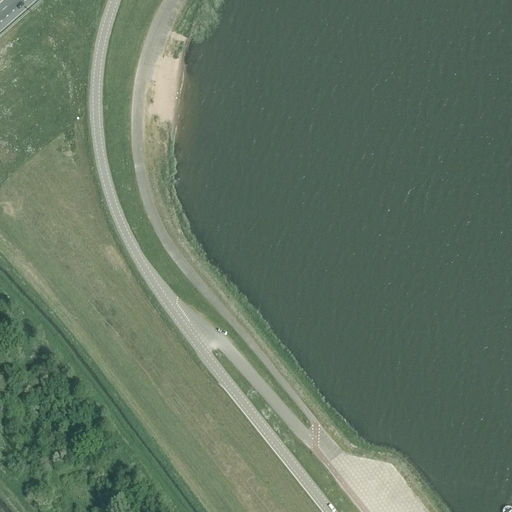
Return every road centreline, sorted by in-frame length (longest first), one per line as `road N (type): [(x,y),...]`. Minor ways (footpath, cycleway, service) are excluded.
road 1 (unclassified): [(178,319),(127,237),(98,153),(95,77),(113,0)]
road 2 (unclassified): [(178,319),(330,511)]
